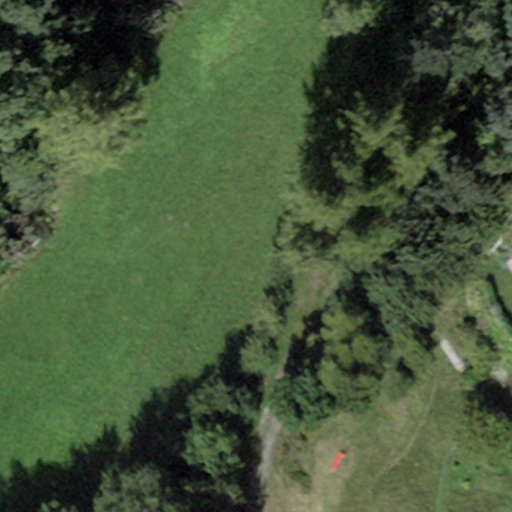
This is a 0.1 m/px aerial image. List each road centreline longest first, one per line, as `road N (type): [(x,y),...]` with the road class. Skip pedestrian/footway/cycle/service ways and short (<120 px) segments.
road 1 (track): [(511,26),(300,353),(256,455),(259,511)]
road 2 (track): [(385,0),(300,353)]
